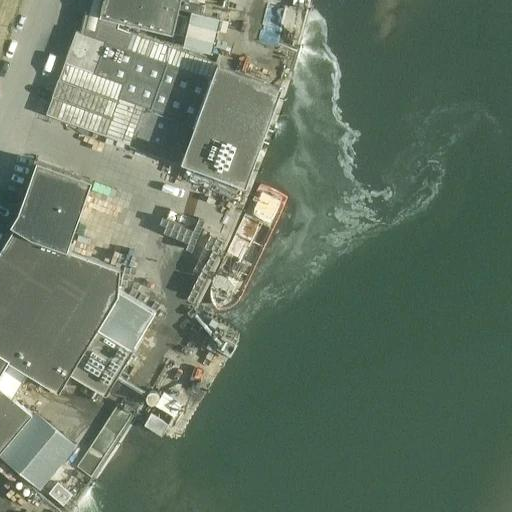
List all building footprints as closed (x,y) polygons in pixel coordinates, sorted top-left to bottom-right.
[(88,0),(84,16),(118,26),(119,21),(173,34),(180,0),(184,0),(204,5),(205,0),(88,0)] [(266,41),(275,5),(258,1),(248,36),(266,41)] [(213,53),(220,19),(191,13),(184,46),(213,53)] [(118,26),(84,16),(81,32),(77,30),(47,113),(130,144),(133,135),(180,152),(191,123),(194,124),(216,63),(118,27),(118,26)] [(218,64),(182,163),(246,186),(282,88),(218,64)] [(19,213),(12,225),(15,227),(3,247),(0,251),(0,455),(40,489),(74,448),(33,414),(0,387),(0,374),(10,357),(61,388),(71,371),(107,393),(157,312),(120,291),(122,268),(69,250),(93,180),(38,160),(19,213)] [(90,204),(81,229),(103,237),(113,212),(90,204)] [(211,339),(204,351),(219,360),(226,348),(211,339)] [(165,415),(173,403),(147,384),(139,396),(165,415)] [(118,403),(78,467),(93,477),(134,413),(118,403)] [(169,423),(152,413),(145,423),(162,434),(169,423)] [(64,504),(72,493),(58,482),(49,492),(64,504)]
